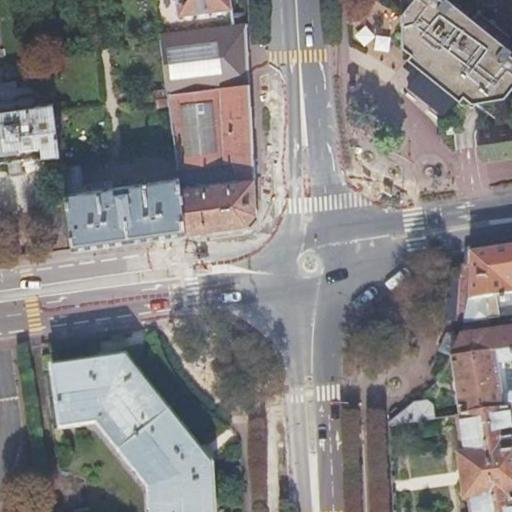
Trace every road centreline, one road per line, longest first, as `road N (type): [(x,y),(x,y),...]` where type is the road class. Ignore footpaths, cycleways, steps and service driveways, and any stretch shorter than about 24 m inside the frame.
road 1 (primary): [(0,317),(281,290)]
road 2 (primary): [(275,238),(0,282)]
road 3 (primary): [(333,232),(295,5)]
road 4 (secondary): [(317,511),(337,284)]
road 5 (secondary): [(281,290),(290,395),(316,511)]
road 6 (primary): [(295,5),(296,223)]
road 7 (primary): [(337,284),(461,223)]
road 8 (primary): [(461,223),(333,232)]
